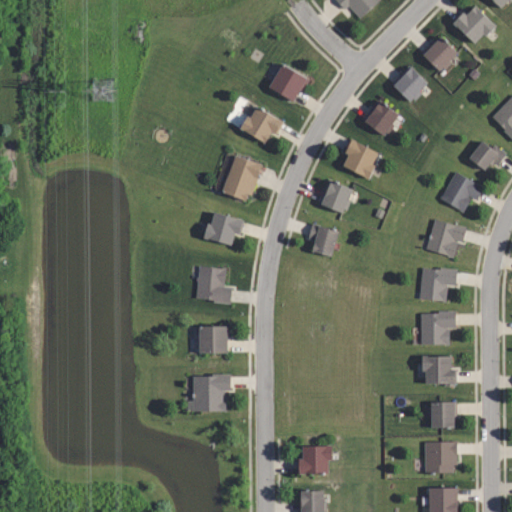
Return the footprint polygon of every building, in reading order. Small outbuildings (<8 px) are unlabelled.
[(376,0),(358,17),(346,4),(342,7),(335,0),(376,0)] [(484,0),(494,11),(505,0),(484,0)] [(473,42),(452,21),(462,11),(465,14),(474,5),(495,25),(484,35),(482,33),(473,42)] [(459,54),(441,72),(422,53),(435,41),(437,43),(443,38),(459,54)] [(306,78),(300,90),(297,88),(291,99),(267,86),(280,62),(306,78)] [(430,84),(421,93),(422,94),(416,101),(415,100),(412,103),(392,84),(410,65),(430,84)] [(511,139),(490,116),(511,94),(511,139)] [(401,116),(393,125),(394,126),(388,133),(387,133),(384,136),(363,119),(380,98),(401,116)] [(240,127),(247,114),(249,115),(255,105),(282,120),(275,133),(270,130),(263,141),(240,127)] [(371,179),(345,166),(351,153),(345,150),(351,139),(379,152),(372,165),(377,167),(371,179)] [(482,141),(491,148),(494,144),(506,153),(497,165),(492,161),(486,170),(470,158),(482,141)] [(263,165),(252,194),(249,193),(247,200),(223,191),(236,155),(263,165)] [(482,188),(474,200),(468,195),(467,197),(469,198),(461,212),(438,198),(454,171),(482,188)] [(344,207),(342,212),(319,202),(330,179),(352,188),(347,198),(350,200),(347,209),(344,207)] [(234,234),(231,245),(204,238),(207,224),(211,225),(214,212),(245,220),(241,235),(234,234)] [(464,228),(460,241),(454,239),(453,242),(456,243),(451,256),(424,248),(434,219),(464,228)] [(338,231),(331,256),(311,250),(313,243),(311,242),(312,238),(307,237),(311,223),(338,231)] [(227,268),(225,287),(233,288),(231,304),(213,302),(213,299),(197,297),(200,265),(227,268)] [(423,268),(440,270),(440,267),(457,269),(455,287),(448,286),(446,301),(419,298),(423,268)] [(421,313),(438,312),(438,311),(455,311),(455,327),(449,327),(449,343),(421,343),(421,313)] [(199,326),(231,325),(231,339),(227,339),(228,352),(200,352),(199,326)] [(426,384),(426,371),(423,371),(423,356),(452,356),(452,369),(456,369),(456,384),(426,384)] [(194,376),(212,376),(212,374),(231,374),(231,391),(227,391),(227,411),(194,411),(194,376)] [(431,428),(431,416),(429,416),(429,406),(431,406),(431,402),(458,402),(458,419),(454,419),(454,428),(431,428)] [(424,471),(423,441),(455,441),(455,464),(453,464),(453,471),(424,471)] [(332,447),(332,460),(328,460),(328,476),(298,475),(298,460),(301,460),(301,446),(332,447)] [(428,511),(428,487),(456,486),(456,511),(428,511)] [(300,511),(300,491),(323,491),(323,502),(326,502),(326,511),(300,511)]
